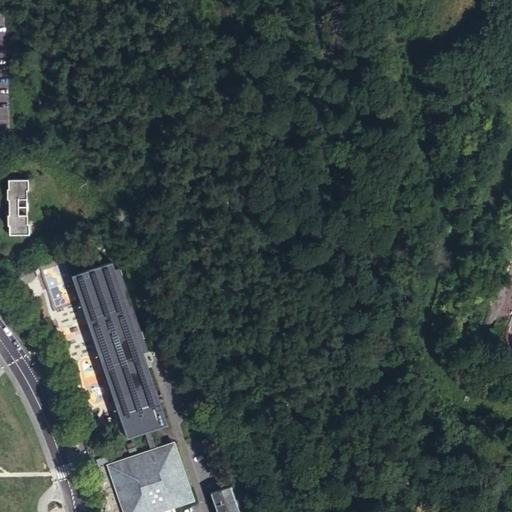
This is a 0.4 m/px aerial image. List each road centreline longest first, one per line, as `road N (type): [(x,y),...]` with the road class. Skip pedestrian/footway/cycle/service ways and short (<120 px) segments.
road 1 (track): [(156,0),(363,511)]
road 2 (track): [(435,511),(400,468),(380,312),(381,234),(410,162)]
road 3 (track): [(511,132),(466,225),(442,254),(423,306),(428,360),(448,384),(511,401)]
road 4 (track): [(318,0),(349,182),(380,262)]
road 5 (track): [(389,0),(410,162),(452,241)]
road 6 (trunk): [(511,373),(480,454),(445,511)]
road 7 (track): [(330,435),(351,408),(369,321),(380,312)]
